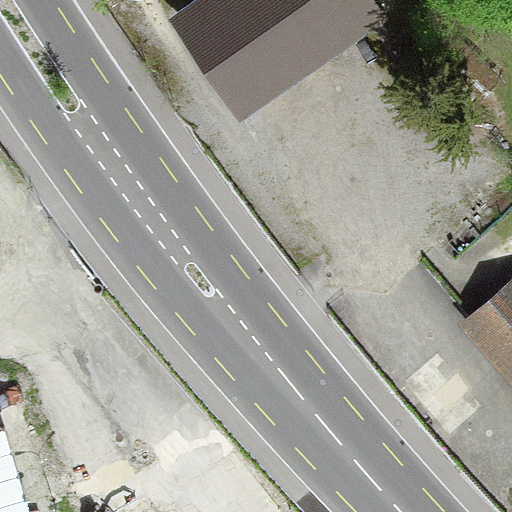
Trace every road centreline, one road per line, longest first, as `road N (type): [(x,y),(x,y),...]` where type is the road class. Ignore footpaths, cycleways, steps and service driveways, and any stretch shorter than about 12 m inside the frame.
road 1 (primary): [(404,511),(213,295),(11,0)]
road 2 (track): [(511,246),(331,248),(213,295)]
